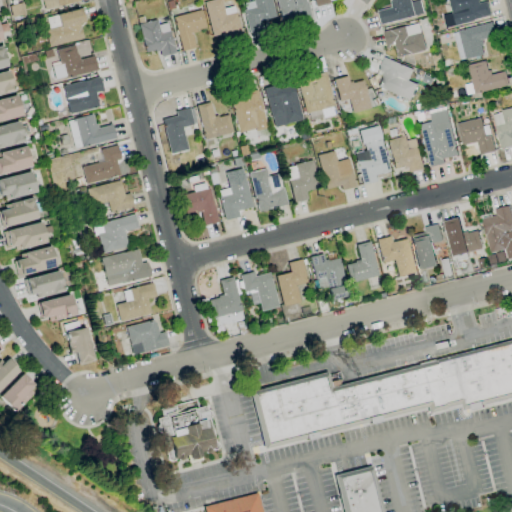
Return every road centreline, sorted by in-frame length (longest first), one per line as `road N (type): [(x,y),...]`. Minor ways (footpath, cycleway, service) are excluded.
road 1 (residential): [(82,396),(511,288)]
road 2 (residential): [(199,366),(108,0)]
road 3 (residential): [(176,266),(511,178)]
road 4 (residential): [(135,97),(343,40)]
road 5 (residential): [(82,396),(27,341),(0,289)]
